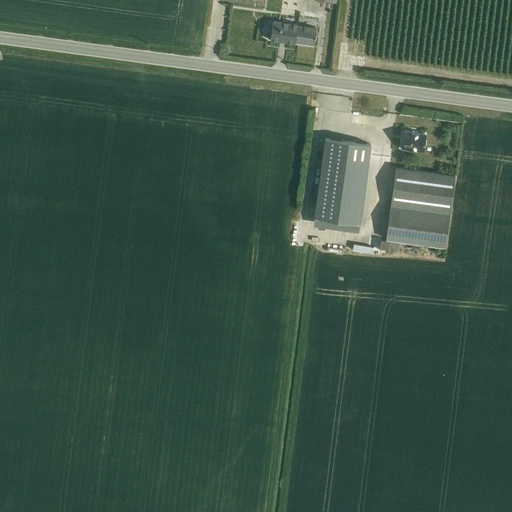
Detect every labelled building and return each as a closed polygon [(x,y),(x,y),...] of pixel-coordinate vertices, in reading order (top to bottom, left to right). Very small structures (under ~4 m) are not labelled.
[(273,21),(270,40),(295,44),(295,43),(313,45),(316,29),(297,26),(298,24),(273,21)] [(339,106),(347,107),(349,98),(340,97),(339,106)] [(404,132),(402,149),(423,152),(424,147),(425,147),(426,139),(424,139),(425,134),(418,133),(418,131),(412,131),(412,133),(404,132)] [(314,218),(313,226),(358,232),(359,224),(361,224),(370,145),(325,138),(314,218)] [(396,168),(386,240),(445,248),(455,176),(396,168)] [(381,240),(380,251),(398,253),(399,243),(381,240)]
